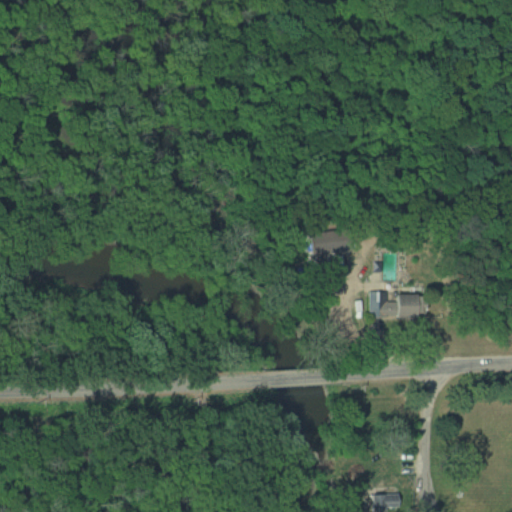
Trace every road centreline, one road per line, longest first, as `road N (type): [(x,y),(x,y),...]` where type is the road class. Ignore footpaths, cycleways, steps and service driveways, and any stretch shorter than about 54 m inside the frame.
road 1 (residential): [(259,381),(0,390)]
road 2 (residential): [(511,365),(325,377)]
